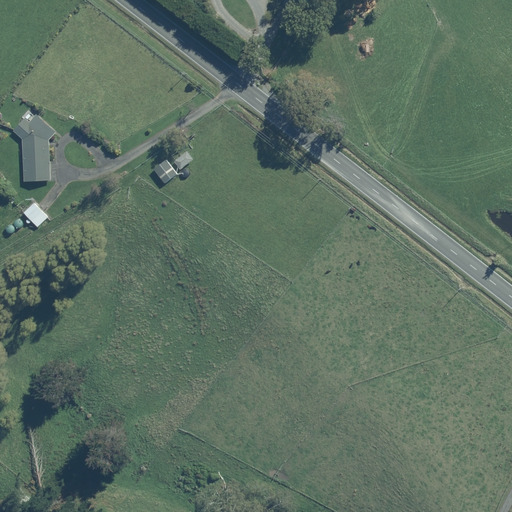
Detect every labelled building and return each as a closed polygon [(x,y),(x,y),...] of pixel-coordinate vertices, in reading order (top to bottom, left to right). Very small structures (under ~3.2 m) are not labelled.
[(20,124),(14,131),(22,139),(23,182),(50,181),(49,139),(56,132),(31,108),(18,121),(20,124)] [(187,150),(173,161),(180,170),(194,159),(187,150)] [(177,175),(165,158),(152,167),(163,184),(177,175)] [(49,218),(35,203),(24,213),(39,228),(49,218)] [(19,218),(0,231),(0,239),(2,241),(24,226),(19,218)]
